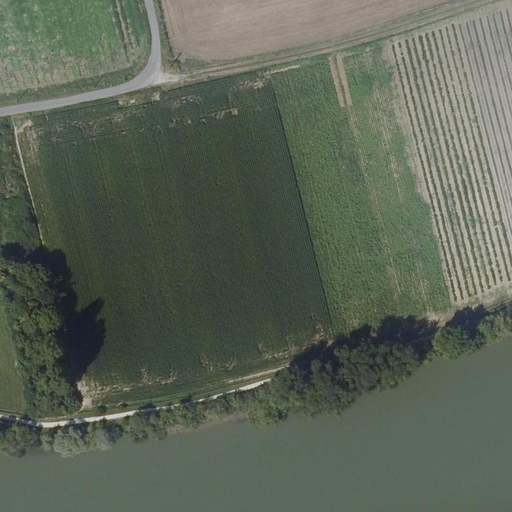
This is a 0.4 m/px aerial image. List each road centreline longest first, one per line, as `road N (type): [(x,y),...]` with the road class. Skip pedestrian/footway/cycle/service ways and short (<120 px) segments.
road 1 (track): [(149,74),(181,77),(332,47),(480,0)]
road 2 (unclassified): [(0,111),(130,85),(149,74),(156,38),(145,0)]
